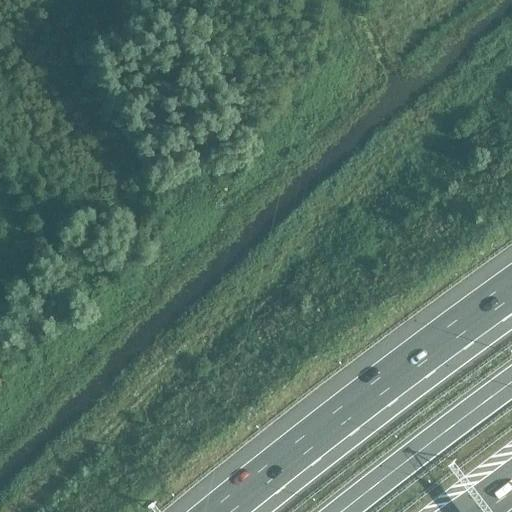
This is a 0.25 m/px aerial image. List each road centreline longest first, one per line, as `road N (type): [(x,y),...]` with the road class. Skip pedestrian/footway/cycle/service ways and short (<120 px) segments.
road 1 (motorway): [(511,298),(231,511)]
road 2 (motorway): [(343,511),(511,381)]
